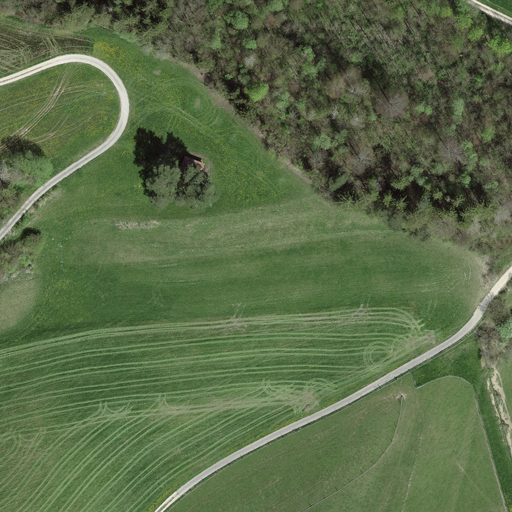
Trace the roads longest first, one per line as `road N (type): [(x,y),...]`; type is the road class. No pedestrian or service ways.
road 1 (track): [(160,511),(209,471),(453,340),(511,272)]
road 2 (track): [(0,238),(48,186),(119,135),(127,107),(97,64),(63,59),(0,81)]
